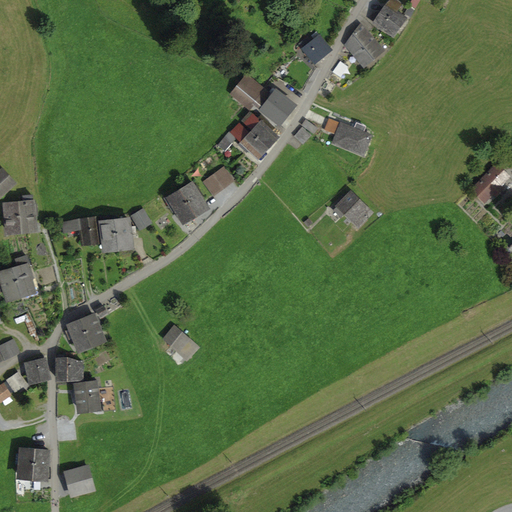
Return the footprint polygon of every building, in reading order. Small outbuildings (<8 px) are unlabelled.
[(371,19),(392,35),(405,17),(396,11),(402,4),(395,0),(392,0),(387,5),(379,16),(375,13),(371,19)] [(364,14),(371,19),(375,13),(368,9),(364,14)] [(346,43),(364,66),(382,51),(366,33),(368,32),(360,24),(346,43)] [(301,43),(315,62),(330,49),(319,35),(312,42),(308,37),(301,43)] [(340,62),(334,72),(340,76),(347,67),(340,62)] [(249,108),(253,103),(263,88),(248,76),(233,94),(249,108)] [(275,91),(271,95),(263,88),(253,103),(280,124),(294,106),(275,91)] [(276,138),(270,132),(273,128),(261,116),(256,120),(249,113),(242,121),(253,131),(252,132),(267,147),(276,138)] [(337,135),(334,143),(363,154),(370,136),(329,120),(326,127),(327,127),(338,132),(337,135)] [(303,126),(314,134),(318,128),(307,121),(303,126)] [(250,148),(258,156),(267,147),(252,132),(250,134),(240,124),(233,131),(238,136),(243,141),(239,144),(246,151),(250,148)] [(302,126),(294,136),(303,144),(310,135),(302,126)] [(225,137),(232,143),(238,136),(233,131),(225,137)] [(225,137),(218,145),(225,151),(232,143),(225,137)] [(200,163),(204,170),(215,162),(210,156),(200,163)] [(508,177),(497,166),(473,190),(484,201),(493,192),(496,195),(502,188),(499,186),(508,177)] [(0,195),(1,196),(16,183),(2,168),(0,170),(0,195)] [(224,169),(205,182),(214,194),(232,180),(224,169)] [(194,214),(206,207),(199,196),(202,194),(197,185),(194,187),(191,182),(180,188),(194,214)] [(176,210),(182,221),(194,214),(180,188),(165,197),(172,212),(176,210)] [(345,214),(358,226),(372,212),(351,191),(337,206),(345,214)] [(36,204),(33,205),(32,196),(23,196),(24,206),(19,206),(21,229),(21,230),(35,229),(34,216),(37,215),(36,204)] [(21,230),(21,229),(19,206),(12,206),(11,203),(5,203),(6,207),(3,207),(4,218),(7,217),(8,231),(21,230)] [(341,217),(345,214),(337,206),(333,210),(341,217)] [(132,216),(139,227),(150,221),(143,210),(132,216)] [(103,236),(104,248),(117,247),(115,219),(114,216),(101,217),(101,221),(99,221),(100,236),(103,236)] [(81,227),(83,243),(99,241),(96,217),(80,219),(63,223),(64,232),(81,227)] [(128,222),(127,218),(115,219),(117,247),(131,245),(129,234),(135,233),(134,227),(131,228),(131,222),(128,222)] [(507,256),(511,252),(507,247),(503,251),(507,256)] [(16,259),(18,266),(13,268),(13,272),(20,294),(33,291),(30,279),(27,270),(26,265),(29,263),(27,255),(16,259)] [(5,290),(7,298),(20,294),(13,272),(13,268),(0,270),(0,271),(1,275),(0,275),(0,287),(4,287),(5,290)] [(97,310),(101,317),(108,313),(104,306),(97,310)] [(95,319),(93,314),(81,319),(90,344),(103,340),(98,328),(101,327),(98,318),(95,319)] [(76,342),(78,349),(90,344),(81,319),(69,324),(71,329),(66,331),(69,339),(70,339),(74,337),(76,342)] [(176,326),(165,339),(178,351),(189,338),(176,326)] [(178,351),(186,358),(198,346),(190,338),(189,338),(178,351)] [(0,347),(4,357),(18,350),(13,340),(0,346),(0,347)] [(77,379),(77,374),(83,374),(83,361),(76,361),(70,359),(64,359),(64,355),(58,355),(57,379),(77,379)] [(28,363),(31,381),(48,378),(44,356),(39,357),(40,360),(28,363)] [(14,389),(24,383),(17,372),(7,378),(9,380),(14,389)] [(10,394),(15,391),(14,389),(9,380),(3,384),(10,394)] [(102,401),(104,411),(116,410),(113,386),(96,388),(95,380),(76,383),(80,410),(98,408),(98,401),(102,401)] [(0,386),(0,401),(10,394),(3,384),(0,386)] [(20,464),(19,476),(33,477),(35,449),(22,448),(21,454),(17,453),(16,464),(20,464)] [(47,466),(50,466),(51,456),(48,455),(49,450),(35,449),(33,477),(46,478),(47,466)] [(67,472),(73,495),(94,490),(88,466),(67,472)]
